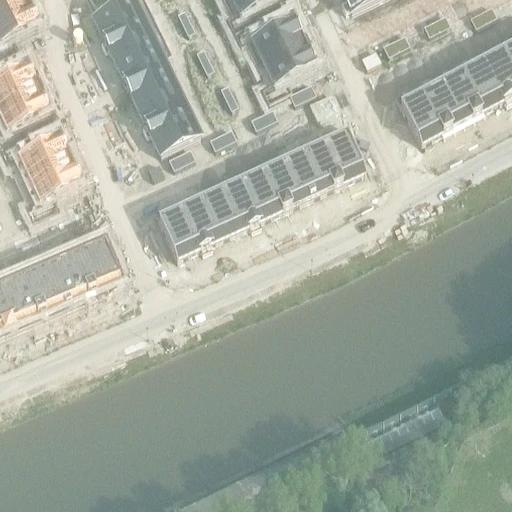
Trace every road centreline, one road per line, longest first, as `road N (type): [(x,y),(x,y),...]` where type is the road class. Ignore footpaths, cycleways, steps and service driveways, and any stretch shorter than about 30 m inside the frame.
road 1 (residential): [(163,320),(65,91),(54,0)]
road 2 (residential): [(405,205),(163,320)]
road 3 (residential): [(405,205),(307,0)]
road 4 (residential): [(163,320),(0,391)]
road 5 (residential): [(511,150),(405,205)]
